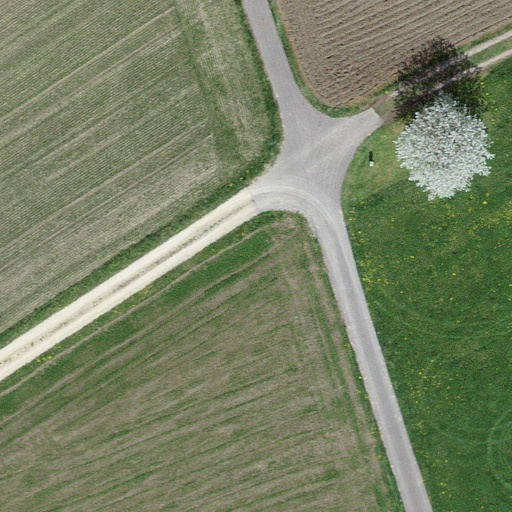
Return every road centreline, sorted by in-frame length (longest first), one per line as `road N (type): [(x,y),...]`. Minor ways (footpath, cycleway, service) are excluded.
road 1 (track): [(0,342),(304,142),(511,44)]
road 2 (track): [(255,0),(427,511)]
